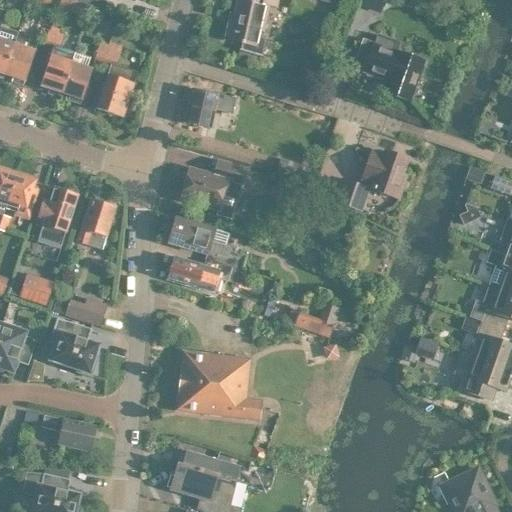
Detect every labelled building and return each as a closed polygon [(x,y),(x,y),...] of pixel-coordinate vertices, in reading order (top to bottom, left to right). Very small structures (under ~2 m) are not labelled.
[(73,0),(72,0),(57,0),(56,4),(71,9),(73,0)] [(275,5),(275,0),(235,0),(231,22),(227,21),(224,37),(240,41),(238,49),(259,53),(264,33),(256,31),(257,27),(261,28),(266,3),(275,5)] [(379,10),(382,0),(352,0),(352,1),(379,10)] [(89,6),(87,12),(98,15),(100,9),(89,6)] [(0,75),(1,76),(2,73),(13,41),(15,35),(16,31),(0,25),(0,20),(4,9),(0,7),(0,75)] [(49,53),(39,85),(49,88),(48,91),(59,95),(60,92),(70,60),(74,50),(60,45),(63,33),(59,32),(60,28),(50,25),(48,29),(44,43),(52,45),(49,53)] [(41,26),(36,40),(44,43),(48,29),(41,26)] [(396,49),(399,41),(376,32),(363,69),(378,75),(378,74),(386,76),(381,89),(410,99),(424,59),(396,49)] [(15,35),(13,41),(2,73),(12,76),(11,80),(23,83),(34,48),(27,46),(29,39),(15,35)] [(93,58),(101,61),(107,44),(99,41),(93,58)] [(106,73),(95,107),(122,116),(136,71),(114,64),(119,45),(108,41),(107,44),(101,61),(109,64),(106,73)] [(70,60),(60,92),(70,95),(69,98),(80,102),(92,67),(70,60)] [(208,127),(212,107),(232,112),(235,97),(216,93),(191,88),(183,121),(208,127)] [(361,177),(358,184),(341,177),(333,199),(358,208),(365,188),(370,189),(370,187),(396,196),(404,174),(400,172),(406,157),(383,149),(382,153),(371,149),(360,177),(361,177)] [(276,169),(306,178),(310,166),(280,157),(276,169)] [(186,168),(178,199),(215,209),(213,215),(229,219),(239,183),(240,184),(244,168),(216,160),(212,175),(186,168)] [(0,213),(0,214),(4,204),(14,173),(0,168),(0,213)] [(31,179),(14,173),(4,204),(17,208),(15,214),(26,217),(35,190),(28,188),(31,179)] [(511,180),(493,174),(488,187),(511,194),(511,180)] [(41,198),(33,224),(40,226),(36,237),(60,245),(63,233),(76,194),(53,186),(48,200),(41,198)] [(75,241),(101,249),(114,206),(89,198),(75,241)] [(479,215),(474,206),(463,202),(463,204),(466,210),(469,208),(473,218),(479,215)] [(497,251),(503,253),(511,256),(511,218),(507,217),(500,238),(501,239),(497,251)] [(225,243),(228,232),(175,218),(175,220),(170,219),(167,228),(170,232),(167,242),(199,251),(199,249),(206,251),(204,257),(225,263),(238,267),(240,268),(244,255),(230,251),(231,245),(225,243)] [(455,245),(458,236),(447,232),(444,240),(455,245)] [(488,285),(511,293),(511,256),(503,253),(497,251),(490,248),(485,262),(495,266),(488,285)] [(168,265),(166,271),(168,278),(197,286),(201,272),(233,281),(238,267),(225,263),(204,257),(202,263),(174,255),(171,265),(168,265)] [(24,276),(17,295),(43,304),(50,284),(24,276)] [(480,320),(503,328),(507,317),(511,318),(511,293),(488,285),(482,301),(476,299),(470,316),(480,320)] [(65,315),(95,325),(98,326),(105,305),(87,298),(83,309),(69,304),(65,315)] [(65,304),(54,300),(51,309),(62,313),(65,304)] [(298,311),(293,325),(329,338),(340,308),(324,303),(318,318),(298,311)] [(75,370),(90,375),(97,353),(94,352),(97,343),(85,339),(89,327),(55,316),(47,341),(53,343),(48,359),(76,368),(75,370)] [(481,334),(474,355),(510,368),(511,362),(511,343),(499,339),(503,328),(480,320),(475,332),(481,334)] [(1,323),(0,324),(0,370),(1,371),(2,368),(11,371),(15,360),(26,364),(35,338),(23,334),(24,331),(1,323)] [(426,355),(431,341),(418,336),(413,350),(426,355)] [(182,350),(175,409),(259,419),(261,399),(245,397),(249,358),(182,350)] [(510,368),(474,355),(461,350),(453,372),(460,374),(456,386),(479,395),(481,389),(491,391),(492,387),(505,391),(509,379),(506,378),(510,368)] [(21,419),(34,421),(36,411),(23,408),(21,419)] [(60,430),(57,442),(88,449),(93,426),(43,414),(40,426),(60,430)] [(265,449),(252,444),(248,454),(261,459),(265,449)] [(169,474),(166,485),(169,486),(168,488),(201,498),(198,508),(210,511),(240,511),(241,510),(228,506),(234,480),(238,465),(221,460),(189,451),(185,464),(176,461),(172,475),(169,474)] [(488,489),(488,488),(488,487),(488,486),(488,484),(487,483),(486,482),(485,481),(484,480),(483,479),(476,467),(440,485),(453,511),(496,511),(494,511),(491,511),(489,506),(494,503),(488,490),(488,489)] [(76,511),(78,503),(76,503),(78,493),(65,490),(68,478),(42,472),(41,476),(24,473),(20,492),(34,495),(30,511),(76,511)]
